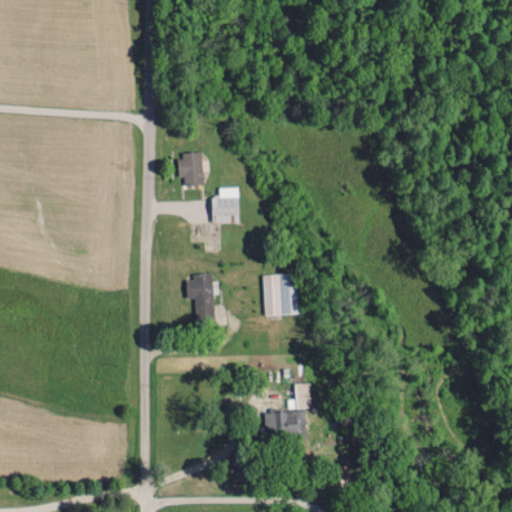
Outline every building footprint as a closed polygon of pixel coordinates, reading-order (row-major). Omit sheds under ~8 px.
[(178,177),(183,176),(183,184),(202,184),(201,151),(177,152),(178,177)] [(210,222),(237,222),(237,186),(217,186),(218,195),(210,195),(210,222)] [(263,314),(297,313),(296,273),(261,274),(263,314)] [(185,275),(185,298),(194,297),(194,322),(212,322),(211,274),(185,275)] [(286,399),(287,408),(310,407),(308,382),(293,383),(294,398),(286,399)] [(264,436),(304,435),(304,410),(263,411),(264,436)]
